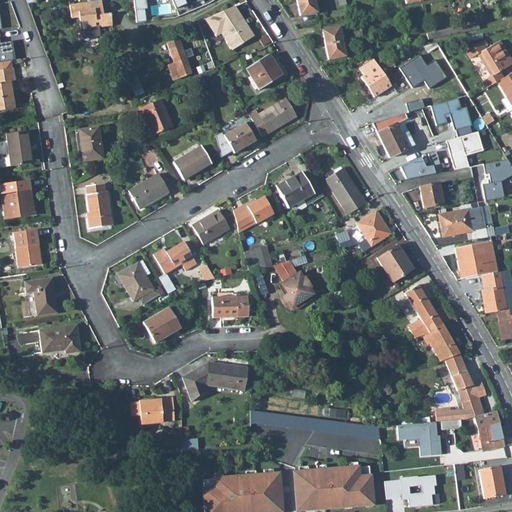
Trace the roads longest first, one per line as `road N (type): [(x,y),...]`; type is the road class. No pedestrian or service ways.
road 1 (tertiary): [(351,136),(511,401)]
road 2 (residential): [(305,138),(76,271)]
road 3 (residential): [(37,58),(76,271)]
road 4 (residential): [(76,271),(133,378),(204,340)]
